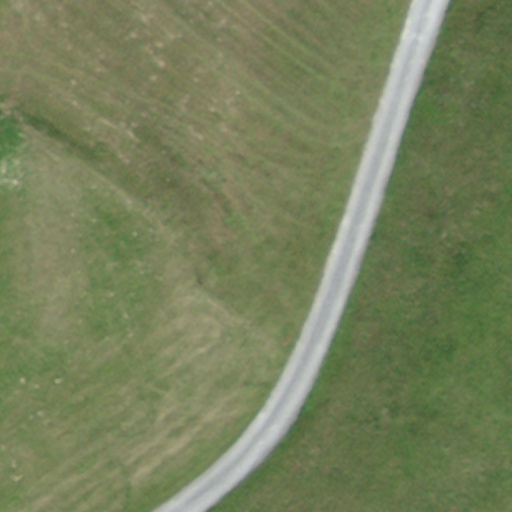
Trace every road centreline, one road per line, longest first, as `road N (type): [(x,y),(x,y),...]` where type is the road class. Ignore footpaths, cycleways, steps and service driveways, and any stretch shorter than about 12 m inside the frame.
road 1 (track): [(428,0),(318,332),(250,446),(175,511)]
road 2 (primary): [(501,0),(289,511)]
